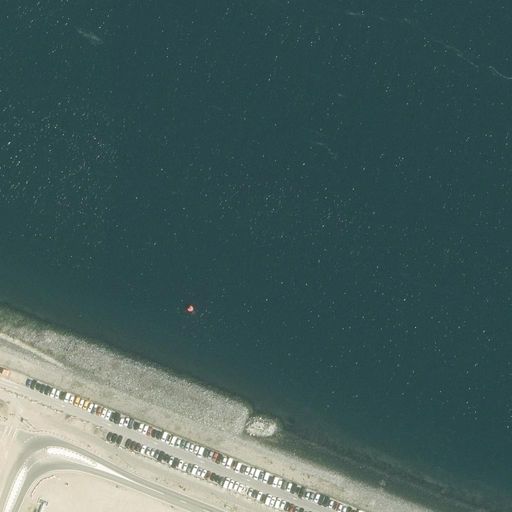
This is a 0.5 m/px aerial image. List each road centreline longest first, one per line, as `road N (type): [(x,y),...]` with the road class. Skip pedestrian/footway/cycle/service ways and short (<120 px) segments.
road 1 (secondary): [(117,476),(71,447),(35,445),(19,459),(0,510)]
road 2 (secondary): [(13,511),(26,483),(48,466),(117,476)]
